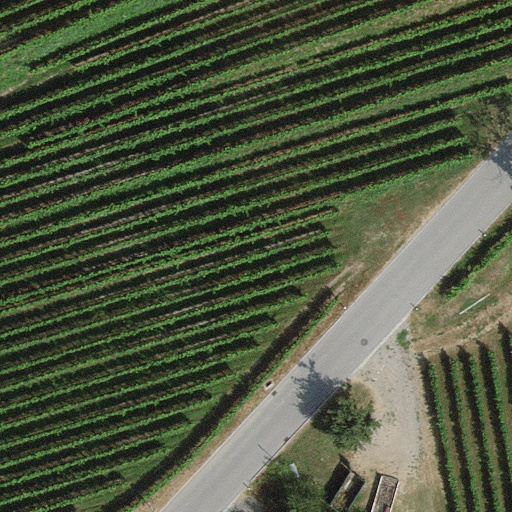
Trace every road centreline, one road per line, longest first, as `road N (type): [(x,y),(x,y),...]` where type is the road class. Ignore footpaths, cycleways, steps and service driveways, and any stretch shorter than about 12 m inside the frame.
road 1 (residential): [(511,163),(183,511)]
road 2 (track): [(344,338),(401,344),(452,333),(511,292)]
road 3 (track): [(401,344),(409,511)]
